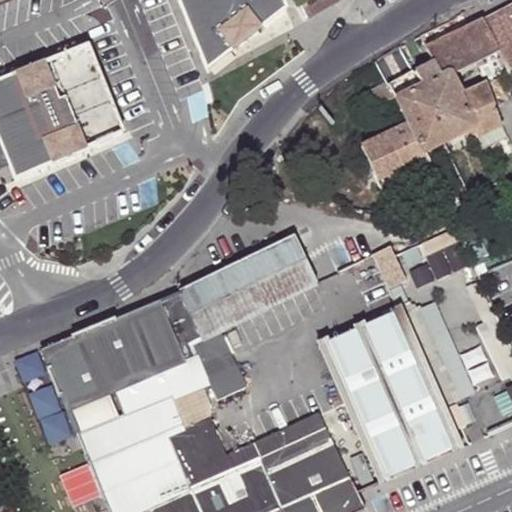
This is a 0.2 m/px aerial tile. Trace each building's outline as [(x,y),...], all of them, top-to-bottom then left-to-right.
[(176,0),(206,72),(287,9),(282,0),(176,0)] [(496,55),(505,72),(511,68),(511,7),(482,23),(496,55)] [(426,50),(434,64),(440,77),(448,73),(450,77),(496,55),(482,23),(426,50)] [(0,81),(0,145),(15,181),(122,134),(86,44),(0,81)] [(434,64),(413,75),(447,144),(465,135),(473,130),(458,97),(450,77),(448,73),(440,77),(434,64)] [(387,87),(398,109),(407,126),(414,139),(424,157),(447,144),(413,75),(387,87)] [(387,87),(386,84),(364,95),(376,121),(398,109),(387,87)] [(478,140),(500,129),(486,87),(458,97),(473,130),(478,140)] [(414,139),(407,126),(360,150),(377,183),(402,171),(405,178),(429,167),(424,157),(414,139)] [(473,130),(465,135),(470,144),(478,140),(473,130)] [(474,201),(447,144),(424,157),(429,167),(452,211),(457,210),(474,201)] [(405,178),(402,171),(377,183),(381,191),(406,180),(405,178)] [(293,241),(226,272),(248,318),(315,287),(293,241)] [(391,249),(374,257),(385,280),(401,273),(391,249)] [(248,318),(226,272),(177,296),(178,298),(199,342),(222,331),(248,318)] [(511,352),(478,283),(466,289),(483,322),(475,328),(503,384),(511,379),(511,352)] [(281,511),(342,511),(299,425),(224,459),(207,421),(211,419),(211,405),(205,388),(171,402),(169,397),(207,381),(218,403),(249,388),(222,331),(199,342),(178,298),(41,354),(53,382),(60,398),(108,511),(277,511),(281,511)] [(410,301),(401,305),(447,408),(477,394),(433,302),(414,310),(410,301)] [(398,313),(318,349),(378,485),(458,449),(398,313)] [(47,403),(60,398),(53,382),(41,388),(47,403)] [(510,417),(511,416),(511,389),(499,395),(510,417)] [(459,406),(449,411),(458,432),(468,427),(459,406)] [(299,425),(342,511),(362,511),(363,511),(318,417),(299,425)]
